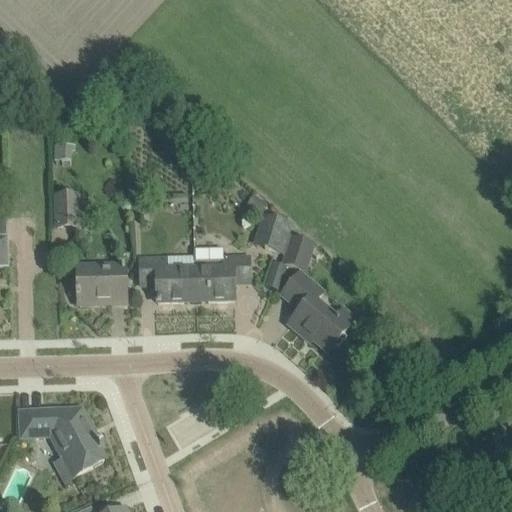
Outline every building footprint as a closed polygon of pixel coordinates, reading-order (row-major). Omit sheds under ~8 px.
[(54,147),(54,162),(63,163),(62,167),(70,167),(70,162),(71,162),(71,153),(75,153),(75,147),(54,147)] [(131,194),(132,218),(146,217),(145,193),(131,194)] [(56,229),(78,228),(77,198),(55,199),(56,229)] [(270,209),(253,198),(246,208),(263,219),(263,218),(264,219),(265,216),(270,209)] [(293,230),(293,227),(264,219),(263,218),(263,219),(257,238),(267,241),(264,251),(285,257),(293,230)] [(281,266),(273,291),(280,294),(287,270),(307,275),(317,245),(298,240),(300,232),(293,230),(285,257),(281,266)] [(0,270),(9,270),(8,238),(0,238),(0,270)] [(249,259),(223,260),(223,251),(195,251),(196,273),(195,273),(196,305),(234,304),(234,286),(249,286),(249,259)] [(196,305),(195,273),(166,274),(166,263),(141,263),(141,289),(157,288),(157,306),(196,305)] [(273,291),(281,266),(273,264),(265,289),(273,291)] [(126,307),(125,287),(125,268),(109,268),(109,275),(76,276),(76,300),(79,300),(79,308),(126,307)] [(334,320),(333,319),(315,304),(321,296),(299,278),(282,298),(301,314),(293,324),(312,340),(311,342),(328,356),(348,332),(357,321),(344,309),(334,320)] [(63,486),(89,472),(106,463),(100,452),(104,450),(102,446),(97,449),(80,418),(66,425),(60,413),(20,415),(21,442),(49,441),(60,461),(53,465),(63,486)] [(0,503),(17,511),(34,473),(17,465),(0,500),(0,503)]
